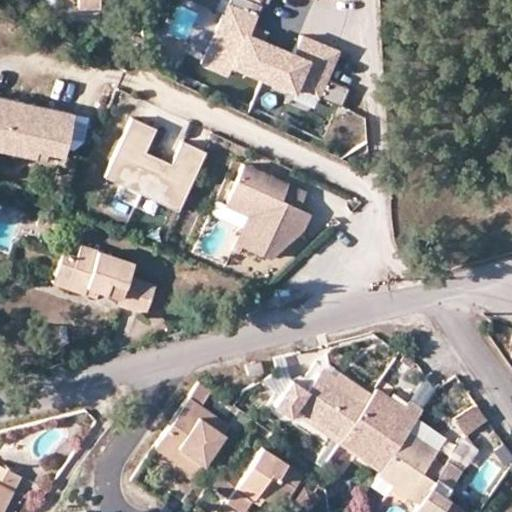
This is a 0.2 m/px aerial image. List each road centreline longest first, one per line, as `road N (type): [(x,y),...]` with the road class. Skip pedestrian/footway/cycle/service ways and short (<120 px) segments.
road 1 (residential): [(440,293),(180,355)]
road 2 (residential): [(180,355),(0,402)]
road 3 (residential): [(180,355),(111,460),(116,511)]
road 4 (residential): [(511,411),(440,293)]
